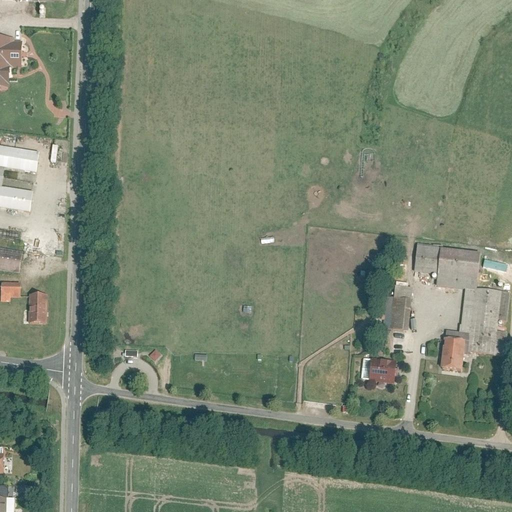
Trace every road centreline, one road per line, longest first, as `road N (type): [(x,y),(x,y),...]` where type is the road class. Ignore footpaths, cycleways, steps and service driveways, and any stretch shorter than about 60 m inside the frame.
road 1 (residential): [(75,384),(511,446)]
road 2 (tertiary): [(90,0),(75,371)]
road 3 (tertiary): [(75,384),(70,511)]
